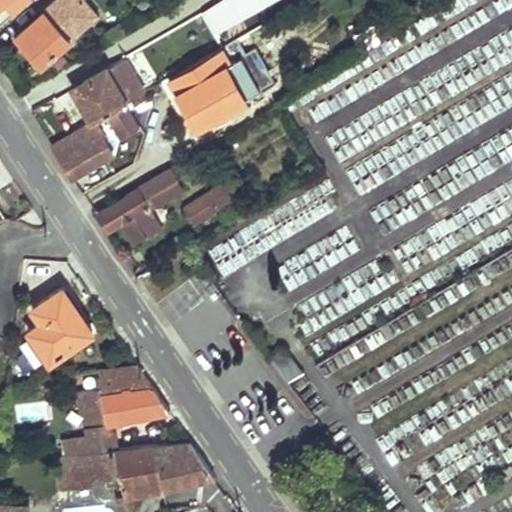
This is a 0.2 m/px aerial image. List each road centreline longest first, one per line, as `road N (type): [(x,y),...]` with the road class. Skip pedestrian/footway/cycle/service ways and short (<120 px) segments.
road 1 (residential): [(267,511),(86,245)]
road 2 (residential): [(86,245),(0,114)]
road 3 (residential): [(86,245),(12,236),(0,308)]
